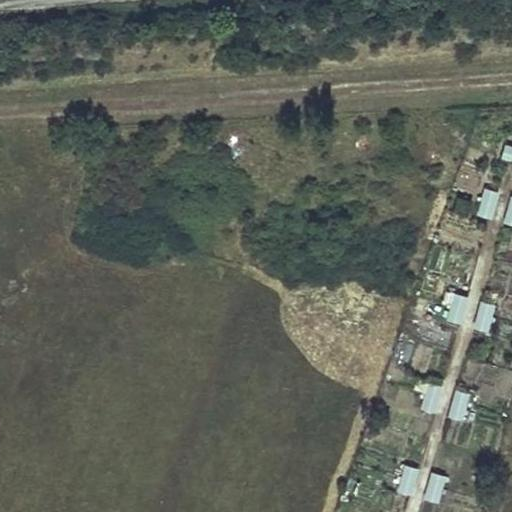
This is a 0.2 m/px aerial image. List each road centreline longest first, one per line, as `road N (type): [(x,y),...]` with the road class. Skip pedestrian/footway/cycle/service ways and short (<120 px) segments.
road 1 (track): [(0,113),(511,79)]
road 2 (track): [(413,511),(511,175)]
